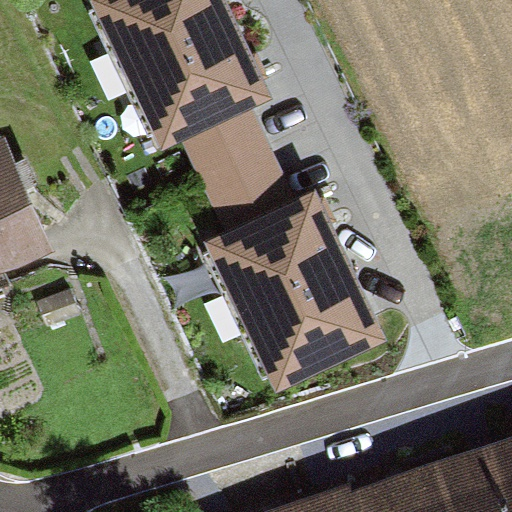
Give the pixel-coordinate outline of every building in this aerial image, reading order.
[(272,83),(232,0),(98,0),(163,134),(179,126),(248,94),(272,83)] [(292,186),(248,94),(179,126),(224,218),(292,186)] [(0,254),(55,231),(7,119),(0,122),(0,254)] [(388,326),(316,174),(292,186),(224,218),(206,226),(278,378),(388,326)] [(219,511),(511,511),(511,423),(351,477),(349,469),(219,511)]
